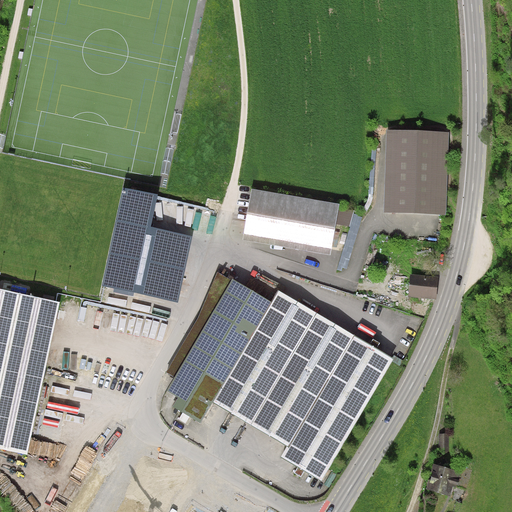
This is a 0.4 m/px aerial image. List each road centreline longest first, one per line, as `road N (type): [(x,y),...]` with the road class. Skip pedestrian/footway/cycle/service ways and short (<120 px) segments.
road 1 (secondary): [(471,0),(474,169),(450,296)]
road 2 (secondary): [(450,296),(411,386),(336,511)]
road 3 (track): [(235,0),(244,122),(221,225)]
road 4 (residential): [(450,296),(456,326),(437,428),(410,511)]
